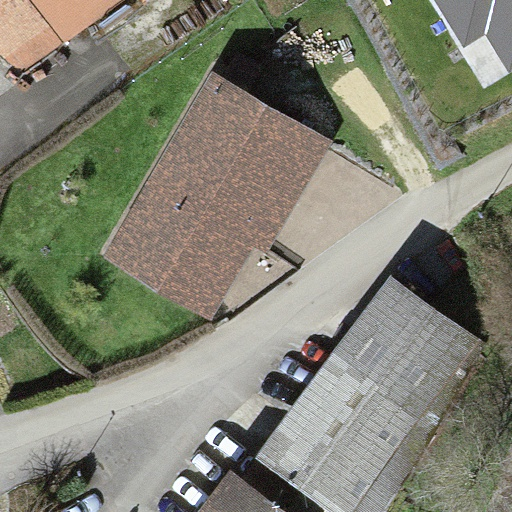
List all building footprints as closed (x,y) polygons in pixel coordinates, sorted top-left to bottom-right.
[(0,0),(0,63),(44,32),(21,0),(0,0)] [(21,0),(44,32),(89,0),(21,0)] [(511,0),(457,0),(485,52),(511,37),(511,0)] [(246,17),(104,256),(213,321),(269,228),(328,263),(383,170),(266,101),(297,48),(246,17)] [(392,273),(256,458),(329,511),(351,511),(480,338),(392,273)] [(289,511),(230,467),(195,511),(289,511)]
